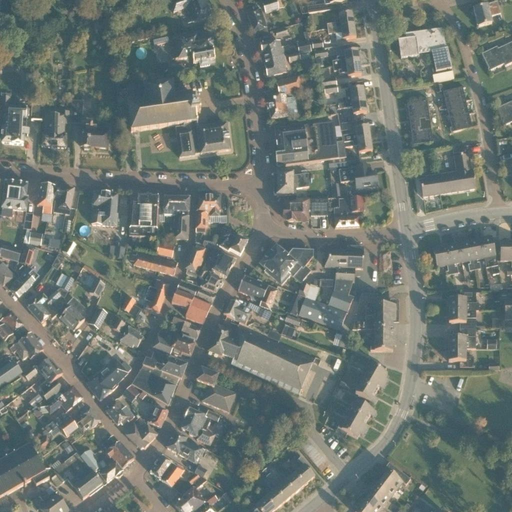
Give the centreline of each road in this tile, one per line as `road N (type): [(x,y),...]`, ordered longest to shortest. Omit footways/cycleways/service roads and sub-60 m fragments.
road 1 (secondary): [(313,505),(386,443),(404,407),(415,322),(405,231)]
road 2 (residential): [(145,466),(263,228)]
road 3 (residential): [(100,415),(160,325),(191,237),(191,185)]
road 4 (secondary): [(405,231),(371,0)]
road 5 (residential): [(495,213),(480,118),(443,9)]
road 6 (unclassified): [(191,185),(0,171)]
road 7 (residential): [(262,185),(245,53),(227,0)]
road 8 (residential): [(100,415),(0,292)]
road 9 (unclassified): [(405,231),(304,237),(263,228)]
